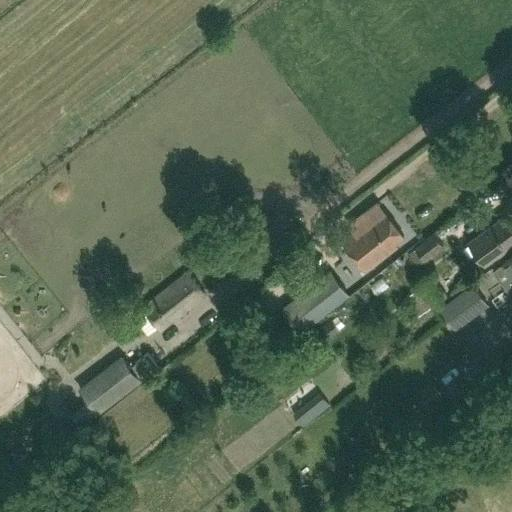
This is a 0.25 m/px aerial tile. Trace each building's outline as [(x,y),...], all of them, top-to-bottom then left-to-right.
[(388,213),(374,224),(370,218),(342,241),(365,270),(397,244),(395,242),(405,234),(388,213)] [(505,252),(511,246),(511,226),(503,215),(469,242),(485,264),(503,250),(505,252)] [(425,261),(434,254),(443,247),(432,233),(414,246),(425,261)] [(511,256),(493,271),(511,295),(511,256)] [(283,307),(301,329),(347,292),(330,270),(283,307)] [(160,329),(205,293),(187,271),(142,306),(160,329)] [(416,290),(429,308),(447,294),(431,274),(420,282),(413,273),(407,277),(417,290),(416,290)] [(455,331),(488,307),(472,284),(439,309),(455,331)] [(83,428),(101,414),(141,380),(123,359),(83,392),(89,400),(72,414),(83,428)] [(63,494),(68,500),(73,495),(77,498),(98,483),(104,477),(105,479),(119,467),(109,454),(95,465),(97,467),(90,473),(81,479),(69,463),(42,485),(54,500),(63,494)]
